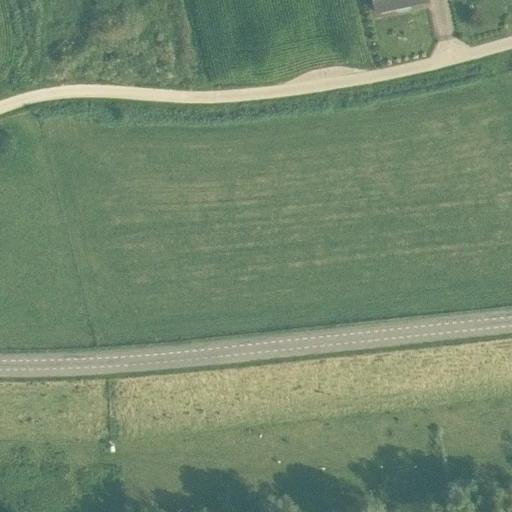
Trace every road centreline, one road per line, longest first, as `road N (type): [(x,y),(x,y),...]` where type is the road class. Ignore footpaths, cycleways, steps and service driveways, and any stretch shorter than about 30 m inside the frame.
road 1 (unclassified): [(0,107),(93,90),(225,96),(334,83),(511,40)]
road 2 (tertiary): [(511,323),(143,360),(0,365)]
